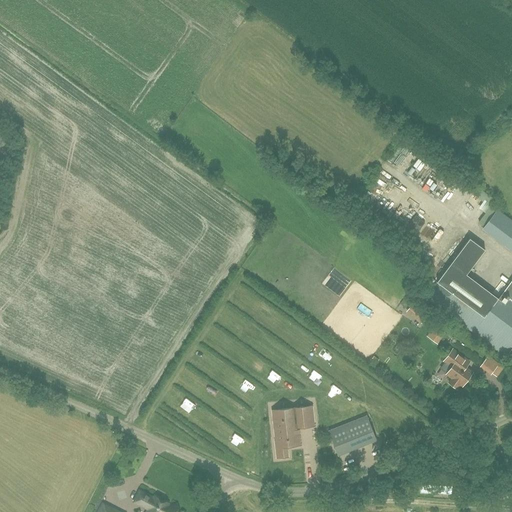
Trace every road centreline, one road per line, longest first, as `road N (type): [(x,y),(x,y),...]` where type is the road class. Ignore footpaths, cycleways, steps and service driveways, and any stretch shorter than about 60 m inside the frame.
road 1 (unclassified): [(226,474),(270,491),(314,492),(511,415)]
road 2 (unclassified): [(226,474),(0,370)]
road 3 (track): [(332,487),(358,499),(511,508)]
